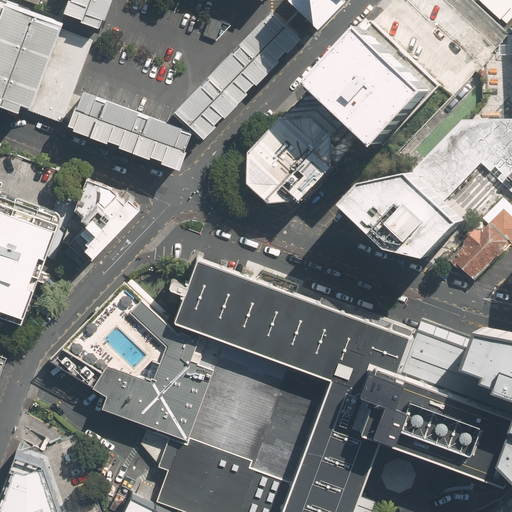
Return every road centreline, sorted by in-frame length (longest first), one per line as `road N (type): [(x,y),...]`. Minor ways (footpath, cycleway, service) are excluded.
road 1 (residential): [(511,308),(177,193)]
road 2 (residential): [(0,437),(38,346),(177,193)]
road 3 (residential): [(177,193),(363,0)]
road 4 (residential): [(177,193),(0,123)]
